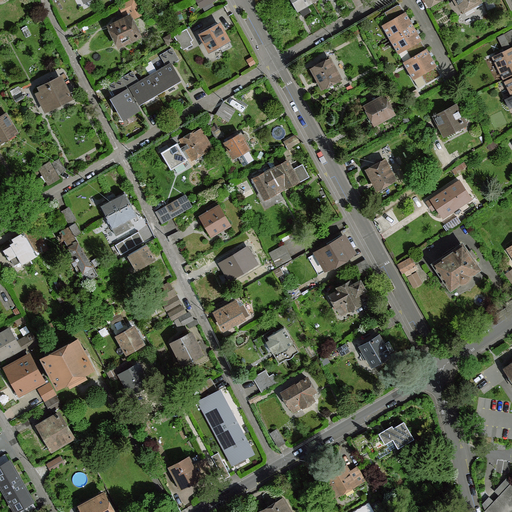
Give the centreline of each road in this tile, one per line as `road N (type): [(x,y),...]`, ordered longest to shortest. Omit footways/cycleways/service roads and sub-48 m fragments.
road 1 (residential): [(121,152),(276,466)]
road 2 (residential): [(438,371),(435,351),(277,62)]
road 3 (residential): [(276,466),(438,371)]
road 4 (residential): [(121,152),(277,62)]
road 5 (residential): [(44,0),(121,152)]
road 6 (residential): [(438,371),(471,511)]
road 7 (residential): [(0,224),(121,152)]
road 8 (residential): [(277,62),(384,0)]
